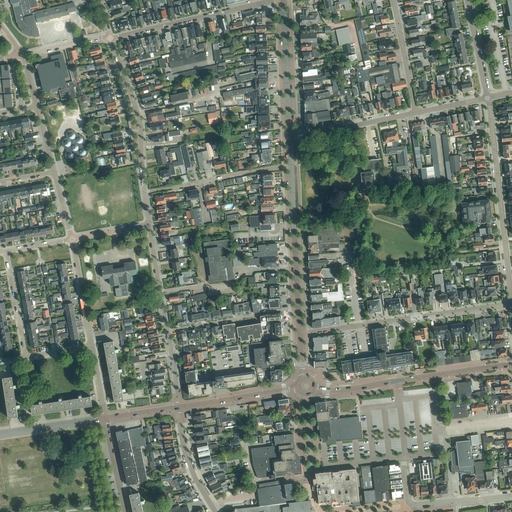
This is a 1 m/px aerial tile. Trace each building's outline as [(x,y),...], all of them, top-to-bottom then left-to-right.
[(10,0),(11,4),(12,4),(13,7),(17,23),(19,27),(21,31),(25,34),(30,36),(35,37),(40,37),(38,28),(36,22),(37,22),(69,15),(69,13),(76,11),(74,3),(69,4),(68,4),(31,13),(30,8),(38,6),(36,0),(10,0)] [(123,8),(128,7),(128,5),(123,6),(121,0),(120,0),(110,3),(112,9),(123,6),(123,8)] [(196,0),(192,0),(193,2),(189,3),(190,8),(191,7),(192,11),(198,10),(196,2),(197,2),(196,0)] [(197,0),(200,9),(205,8),(204,1),(200,1),(200,0),(197,0)] [(324,0),(326,8),(327,12),(333,11),(333,13),(337,12),(336,11),(336,10),(335,6),(332,7),(330,0),(324,0)] [(338,0),(339,3),(340,5),(344,4),(345,10),(351,8),(350,3),(349,3),(348,0),(347,0),(346,0),(338,0)] [(174,3),(177,15),(179,15),(179,16),(182,15),(181,14),(184,13),(181,1),(174,3)] [(165,14),(166,14),(165,10),(161,11),(160,9),(161,9),(160,5),(157,5),(160,19),(166,18),(165,14)] [(425,6),(427,14),(434,13),(432,5),(425,6)] [(128,7),(113,13),(115,18),(122,16),(122,14),(129,11),(128,7)] [(412,7),(404,8),(405,14),(409,13),(409,15),(418,14),(417,7),(414,8),(414,7),(412,7)] [(306,26),(318,25),(318,13),(309,14),(308,8),(303,8),(303,15),(300,15),(300,25),(306,25),(306,26)] [(243,13),(244,17),(244,21),(253,18),(253,19),(254,18),(254,17),(256,17),(265,16),(264,11),(254,11),(253,10),(243,13)] [(416,19),(407,20),(408,26),(417,24),(417,22),(420,21),(429,19),(429,18),(431,18),(430,13),(418,16),(415,16),(416,19)] [(119,29),(129,27),(126,16),(123,17),(124,19),(117,21),(118,29),(119,29)] [(265,24),(265,16),(256,17),(254,17),(254,18),(253,19),(253,22),(257,21),(257,25),(265,24)] [(228,28),(225,18),(220,20),(222,30),(225,29),(226,33),(229,32),(229,28),(228,28)] [(460,23),(459,20),(451,22),(452,28),(445,29),(446,33),(455,31),(454,28),(460,27),(459,23),(460,23)] [(214,21),(207,23),(209,32),(213,31),(214,35),(219,34),(218,28),(215,28),(214,21)] [(200,36),(203,35),(201,29),(200,29),(199,24),(194,26),(195,30),(194,31),(195,34),(199,33),(200,36)] [(421,29),(426,28),(425,25),(420,26),(421,28),(409,31),(410,36),(419,34),(418,32),(422,31),(421,29)] [(391,34),(390,28),(383,30),(382,26),(376,27),(377,34),(379,33),(380,37),(382,37),(382,36),(391,34)] [(174,31),(176,39),(177,43),(180,42),(180,44),(184,44),(183,38),(182,38),(179,29),(174,31)] [(169,40),(173,39),(171,31),(165,33),(166,39),(162,40),(164,47),(165,49),(169,48),(168,45),(170,44),(169,40)] [(462,33),(455,34),(455,31),(446,33),(447,36),(454,35),(456,42),(463,41),(462,33)] [(301,43),(316,42),(316,34),(301,35),(301,43)] [(418,37),(419,39),(411,41),(412,46),(420,45),(420,42),(425,41),(424,36),(418,37)] [(140,47),(144,46),(144,49),(145,49),(146,53),(149,52),(147,46),(146,46),(144,38),(142,39),(141,38),(140,39),(139,39),(138,39),(140,47)] [(131,41),(133,47),(133,49),(137,48),(138,52),(141,51),(140,47),(139,47),(137,39),(131,41)] [(380,45),(379,46),(380,52),(387,50),(387,48),(394,46),(393,41),(387,42),(386,39),(379,40),(380,45)] [(133,49),(133,47),(131,48),(130,41),(124,42),(126,51),(129,50),(131,55),(130,55),(130,58),(135,57),(135,54),(133,54),(132,50),(134,50),(133,49)] [(465,48),(463,41),(456,42),(457,49),(465,48)] [(355,51),(355,47),(351,48),(350,43),(344,44),(343,45),(345,54),(351,53),(355,53),(355,51)] [(94,45),(86,47),(88,56),(101,52),(100,47),(95,48),(94,45)] [(466,55),(465,48),(457,49),(458,57),(466,55)] [(425,49),(421,49),(413,51),(414,56),(417,56),(418,58),(423,57),(426,56),(425,49)] [(195,62),(194,58),(194,55),(193,51),(176,55),(169,57),(168,57),(169,62),(169,64),(173,63),(176,62),(179,61),(182,61),(185,60),(186,65),(195,62)] [(395,53),(388,55),(387,52),(379,54),(380,61),(388,59),(389,61),(396,59),(395,53)] [(150,53),(136,57),(129,59),(131,65),(138,62),(137,59),(139,59),(140,60),(141,60),(151,57),(150,53)] [(357,60),(356,53),(356,54),(355,53),(351,53),(351,55),(346,56),(347,62),(354,61),(354,60),(355,60),(357,60)] [(68,77),(62,54),(55,56),(55,58),(52,59),(53,62),(38,66),(44,90),(49,89),(58,87),(61,86),(66,84),(66,83),(64,78),(68,77)] [(468,63),(466,55),(458,57),(460,64),(468,63)] [(314,64),(317,64),(321,63),(321,60),(311,62),(307,63),(303,64),(303,70),(307,69),(312,68),(312,64),(314,63),(314,64)] [(152,61),(144,63),(139,64),(132,67),(134,72),(141,70),(140,67),(145,66),(145,65),(153,63),(152,61)] [(368,69),(370,79),(383,76),(384,82),(385,84),(392,83),(392,86),(393,91),(407,88),(405,80),(401,81),(397,63),(386,65),(368,69)] [(79,67),(72,69),(74,77),(78,76),(81,75),(79,67)] [(370,80),(370,79),(368,69),(356,72),(358,83),(370,80)] [(109,76),(107,71),(99,73),(99,71),(95,72),(90,73),(91,80),(109,76)] [(303,77),(302,77),(303,82),(313,81),(313,80),(319,79),(318,78),(325,76),(325,77),(332,75),(330,71),(323,73),(319,75),(313,76),(303,77)] [(257,78),(268,77),(268,72),(257,72),(256,72),(252,72),(239,75),(241,82),(257,78)] [(153,74),(143,76),(142,73),(134,75),(136,81),(141,79),(141,80),(154,77),(153,74)] [(101,79),(102,81),(93,83),(94,86),(102,84),(111,82),(109,77),(105,78),(101,79)] [(146,85),(145,82),(146,81),(147,83),(155,81),(154,77),(141,80),(142,80),(137,82),(139,87),(146,85)] [(261,88),(269,87),(268,79),(259,79),(255,80),(256,90),(261,90),(261,88)] [(451,95),(456,94),(458,93),(457,85),(453,86),(453,85),(452,85),(451,80),(448,81),(451,95)] [(74,87),(77,86),(76,83),(75,81),(73,81),(66,83),(66,84),(61,86),(62,89),(60,90),(62,100),(76,97),(74,87)] [(314,83),(304,84),(304,89),(314,88),(314,84),(319,84),(319,81),(313,81),(314,83)] [(95,90),(95,93),(113,89),(111,83),(100,86),(101,88),(95,90)] [(163,87),(162,83),(157,84),(148,86),(139,89),(141,94),(150,92),(149,90),(163,87)] [(444,96),(449,95),(448,87),(444,87),(443,83),(441,83),(444,96)] [(304,93),(304,96),(317,95),(318,99),(335,95),(334,90),(333,86),(325,87),(325,90),(314,91),(304,92),(304,93)] [(247,93),(253,92),(252,87),(223,93),(224,98),(247,93)] [(343,95),(347,94),(347,96),(348,101),(349,107),(351,115),(356,114),(355,106),(354,100),(352,101),(349,88),(334,91),(335,95),(335,97),(340,96),(343,95)] [(358,100),(357,95),(358,95),(357,89),(355,88),(353,89),(355,102),(358,114),(363,113),(362,105),(362,102),(359,100),(358,100)] [(253,92),(247,93),(247,98),(255,98),(259,98),(260,105),(263,105),(270,105),(269,96),(267,96),(267,93),(268,93),(267,89),(253,92)] [(114,95),(113,90),(104,92),(102,92),(102,96),(100,97),(100,98),(114,95)] [(152,95),(160,93),(159,91),(150,93),(151,94),(142,96),(143,101),(153,99),(152,95)] [(189,91),(167,96),(168,103),(189,98),(188,94),(189,94),(189,91)] [(389,107),(395,106),(394,98),(391,99),(390,92),(386,93),(389,107)] [(418,101),(429,99),(427,92),(416,94),(418,101)] [(367,112),(373,111),(371,103),(367,103),(366,97),(362,98),(365,110),(366,109),(367,112)] [(158,103),(157,98),(155,99),(144,101),(145,106),(158,103)] [(329,111),(331,110),(328,99),(322,100),(316,101),(305,102),(305,103),(304,103),(305,108),(305,113),(305,114),(306,126),(316,125),(316,124),(318,124),(318,121),(330,119),(329,111)] [(342,108),(340,108),(339,106),(338,102),(332,103),(333,108),(337,108),(339,117),(340,117),(341,117),(343,117),(343,116),(344,116),(342,108)] [(345,105),(344,102),(341,102),(342,106),(342,108),(344,116),(346,116),(347,116),(349,116),(349,115),(350,115),(348,107),(345,107),(344,106),(345,105)] [(190,110),(189,103),(179,105),(181,112),(190,110)] [(504,107),(498,108),(499,113),(507,112),(507,110),(511,109),(511,103),(504,104),(504,107)] [(472,115),(471,115),(473,125),(474,130),(482,128),(482,125),(475,126),(474,121),(480,119),(479,114),(478,110),(472,111),(472,115)] [(180,111),(166,114),(166,117),(167,120),(171,119),(172,119),(178,118),(181,117),(180,111)] [(210,124),(218,122),(216,112),(208,113),(210,124)] [(473,125),(471,115),(470,115),(469,112),(464,113),(466,121),(469,120),(470,126),(473,126),(473,125)] [(511,115),(511,112),(505,113),(505,114),(499,114),(500,121),(505,120),(505,121),(511,120),(510,116),(511,116),(511,115)] [(464,131),(467,131),(465,121),(464,121),(463,113),(457,114),(459,122),(462,121),(464,131)] [(161,115),(148,118),(150,123),(158,121),(157,118),(161,117),(162,118),(166,117),(166,114),(161,115)] [(270,122),(270,114),(260,115),(255,115),(255,118),(252,118),(252,123),(270,122)] [(120,122),(118,117),(110,118),(110,116),(100,118),(101,122),(106,121),(106,124),(120,122)] [(449,124),(451,130),(453,130),(453,129),(452,123),(451,123),(450,116),(444,117),(445,125),(449,124)] [(443,117),(436,118),(429,120),(431,128),(436,127),(437,130),(441,129),(441,126),(444,125),(443,117)] [(22,119),(23,126),(24,128),(25,128),(26,128),(26,126),(30,125),(30,122),(31,122),(30,118),(29,119),(29,118),(22,119)] [(17,130),(15,120),(8,121),(10,129),(10,131),(11,130),(11,131),(13,130),(13,128),(16,127),(17,130)] [(10,129),(8,121),(2,122),(3,130),(10,129)] [(162,123),(162,121),(160,122),(160,123),(155,124),(155,125),(150,126),(151,130),(152,130),(152,131),(161,130),(163,129),(163,128),(164,128),(163,127),(169,126),(168,122),(162,123)] [(259,123),(253,124),(248,124),(248,128),(258,126),(258,131),(262,131),(261,130),(265,130),(265,129),(269,129),(270,129),(271,128),(270,128),(270,124),(269,124),(269,122),(259,123)] [(511,132),(511,124),(506,125),(506,126),(501,126),(501,129),(501,132),(502,132),(507,132),(508,132),(510,132),(510,133),(511,132)] [(165,135),(163,136),(163,134),(157,135),(157,136),(151,137),(152,141),(154,141),(154,142),(163,141),(163,140),(165,140),(165,141),(169,140),(168,137),(181,135),(180,130),(168,132),(168,134),(164,134),(165,135)] [(397,130),(390,131),(394,148),(398,147),(396,140),(399,140),(397,130)] [(84,141),(84,137),(80,135),(77,136),(76,133),(73,131),(69,132),(67,135),(68,138),(65,139),(63,143),(64,146),(67,148),(68,151),(66,155),(67,158),(70,160),(74,159),(76,156),(79,155),(82,157),(86,156),(88,153),(87,149),(84,147),(83,144),(84,141)] [(123,138),(122,133),(117,134),(117,131),(110,132),(103,134),(103,135),(107,134),(107,136),(109,136),(109,138),(113,137),(114,140),(123,138)] [(270,131),(258,133),(255,134),(256,138),(246,139),(243,140),(243,142),(253,141),(253,140),(258,140),(271,138),(271,135),(271,132),(270,132),(270,131)] [(394,148),(390,131),(384,133),(386,142),(392,141),(393,145),(386,146),(386,149),(394,148)] [(33,140),(32,133),(26,135),(25,135),(26,142),(33,140)] [(511,140),(511,133),(509,134),(506,135),(502,135),(502,142),(511,140)] [(417,169),(421,168),(422,168),(418,136),(412,137),(417,169)] [(511,142),(510,143),(510,144),(508,144),(503,145),(503,151),(511,150),(511,142)] [(195,163),(192,149),(188,150),(187,145),(182,146),(187,168),(191,167),(191,164),(195,163)] [(406,146),(398,147),(394,148),(386,149),(387,154),(398,153),(399,163),(393,164),(396,184),(405,183),(406,188),(411,187),(410,176),(406,177),(406,174),(409,173),(409,171),(411,171),(410,168),(409,168),(406,146)] [(155,150),(157,157),(165,156),(164,148),(155,150)] [(511,150),(503,151),(504,158),(510,157),(511,157),(511,158),(511,150)] [(202,151),(197,153),(201,170),(204,169),(204,170),(208,169),(205,158),(208,157),(207,151),(202,152),(202,151)] [(125,163),(124,159),(127,158),(125,153),(110,156),(111,161),(117,160),(118,165),(125,163)] [(36,157),(33,158),(33,157),(32,156),(30,155),(29,155),(29,157),(31,166),(38,165),(36,157)] [(215,168),(226,166),(224,155),(220,156),(221,161),(218,162),(218,160),(214,161),(215,168)] [(272,158),(271,155),(260,156),(252,158),(252,161),(259,159),(260,159),(261,159),(261,163),(266,162),(266,164),(270,164),(270,162),(271,162),(272,161),(272,160),(272,158)] [(459,162),(461,162),(460,156),(459,156),(459,155),(449,156),(449,157),(450,159),(450,162),(450,165),(451,168),(451,170),(451,173),(452,176),(452,179),(453,181),(453,184),(460,184),(460,182),(460,181),(460,176),(459,175),(456,176),(455,172),(460,171),(459,162)] [(17,168),(16,161),(16,158),(10,160),(10,156),(7,157),(8,160),(9,160),(9,162),(11,170),(17,168)] [(167,163),(165,156),(157,157),(159,165),(167,163)] [(24,167),(23,160),(22,158),(21,158),(21,157),(19,158),(19,160),(16,161),(17,168),(24,167)] [(31,166),(29,157),(26,157),(26,159),(23,160),(24,167),(24,168),(28,167),(28,166),(31,166)] [(373,171),(373,170),(380,169),(379,159),(370,160),(367,161),(365,164),(364,167),(364,171),(365,171),(365,172),(361,173),(363,188),(375,187),(373,171)] [(9,162),(3,163),(4,171),(11,170),(9,162)] [(459,162),(460,171),(467,171),(467,170),(468,170),(468,167),(461,168),(461,162),(459,162)] [(168,170),(161,171),(162,177),(171,175),(175,174),(173,163),(170,163),(167,164),(168,170)] [(434,170),(433,167),(433,166),(422,168),(421,168),(424,189),(434,188),(436,187),(436,184),(435,181),(435,179),(434,176),(434,173),(434,170)] [(274,186),(273,180),(263,180),(263,181),(261,181),(261,184),(255,185),(251,185),(251,189),(262,187),(263,187),(263,186),(274,186)] [(46,184),(46,183),(39,185),(40,192),(41,194),(42,194),(44,194),(43,191),(47,191),(47,188),(50,188),(49,184),(46,184)] [(40,192),(39,185),(39,184),(35,184),(35,185),(32,186),(34,193),(34,195),(37,195),(36,193),(40,192)] [(27,196),(26,187),(26,186),(22,187),(22,188),(19,188),(20,196),(21,198),(26,197),(27,200),(29,200),(29,196),(28,196),(27,196)] [(209,201),(208,196),(211,195),(210,194),(216,193),(216,196),(219,195),(219,196),(222,196),(222,191),(218,192),(218,191),(217,191),(217,187),(209,188),(210,191),(206,191),(206,193),(204,194),(205,201),(209,201)] [(263,187),(262,187),(262,192),(264,192),(264,195),(261,195),(260,193),(249,195),(250,200),(256,198),(260,198),(264,198),(264,196),(273,196),(273,191),(274,191),(274,187),(263,187)] [(186,195),(187,200),(199,199),(198,190),(189,191),(190,194),(186,195)] [(165,200),(177,198),(176,193),(165,195),(155,196),(156,204),(166,203),(165,200)] [(274,197),(264,198),(260,198),(256,198),(257,206),(261,205),(261,204),(275,203),(274,197)] [(489,218),(491,218),(489,200),(488,198),(482,198),(483,200),(461,203),(459,203),(460,219),(463,219),(464,222),(474,221),(474,219),(478,219),(478,223),(479,223),(479,224),(482,223),(490,222),(489,218)] [(165,208),(171,207),(173,207),(172,204),(161,205),(161,206),(157,207),(158,213),(166,211),(165,208)] [(194,218),(203,216),(202,211),(197,212),(196,209),(193,209),(194,218)] [(219,221),(217,211),(216,211),(216,209),(211,210),(213,222),(219,221)] [(162,220),(163,223),(167,222),(167,220),(169,220),(168,216),(170,216),(170,217),(177,216),(176,212),(171,213),(166,214),(158,215),(159,221),(162,220)] [(276,223),(275,214),(274,213),(262,214),(262,219),(260,219),(260,216),(249,216),(250,216),(251,227),(250,227),(250,228),(261,227),(261,230),(268,230),(268,229),(273,229),(273,226),(273,224),(276,223)] [(171,227),(177,226),(179,225),(178,220),(174,221),(167,222),(163,223),(163,225),(159,225),(160,231),(171,230),(171,227)] [(47,234),(46,227),(46,225),(47,224),(46,223),(46,221),(43,221),(44,225),(39,226),(40,235),(47,234)] [(49,223),(46,223),(47,224),(46,225),(46,227),(47,234),(54,233),(52,222),(49,223)] [(34,236),(32,227),(33,227),(33,223),(30,224),(31,227),(29,227),(29,230),(26,230),(27,238),(34,236)] [(240,230),(238,223),(230,224),(232,231),(240,230)] [(20,239),(19,229),(20,229),(19,226),(17,226),(17,229),(16,230),(17,232),(12,233),(14,240),(20,239)] [(40,235),(39,226),(33,227),(32,227),(34,236),(34,237),(38,237),(37,236),(40,235)] [(491,227),(483,228),(479,228),(480,233),(475,233),(475,237),(489,235),(489,233),(492,233),(492,230),(492,227),(491,227)] [(27,238),(26,230),(25,228),(20,229),(19,229),(20,239),(27,238)] [(320,243),(338,242),(340,242),(340,228),(307,230),(308,243),(320,242),(320,243)] [(175,231),(176,231),(176,229),(164,231),(164,232),(161,232),(162,238),(169,236),(169,233),(175,233),(175,231)] [(14,240),(12,233),(6,234),(7,241),(14,240)] [(170,238),(161,239),(162,245),(171,243),(170,241),(173,241),(174,242),(175,243),(176,242),(177,245),(183,244),(182,241),(180,241),(179,236),(170,238)] [(231,252),(229,239),(207,242),(208,247),(208,248),(209,248),(209,249),(206,250),(207,257),(205,257),(206,261),(208,261),(210,275),(212,275),(212,280),(225,279),(225,276),(228,275),(228,276),(229,276),(234,276),(232,261),(228,261),(228,256),(220,257),(220,251),(223,251),(223,253),(231,252)] [(322,248),(339,247),(338,245),(338,242),(320,243),(308,244),(308,249),(309,249),(310,253),(323,252),(322,248)] [(277,250),(277,243),(268,244),(256,245),(256,247),(257,252),(263,251),(263,250),(265,250),(265,251),(277,250)] [(180,249),(183,249),(182,244),(176,245),(176,248),(170,249),(171,254),(170,254),(170,258),(179,257),(178,253),(180,253),(180,249)] [(240,259),(279,256),(278,250),(277,250),(265,251),(263,251),(257,252),(256,247),(235,249),(236,260),(235,260),(235,268),(241,267),(240,259)] [(485,261),(496,260),(495,252),(486,253),(486,252),(483,252),(483,257),(484,257),(485,261)] [(273,257),(263,258),(264,268),(273,267),(274,267),(274,266),(275,266),(275,265),(279,265),(278,263),(278,257),(273,257)] [(179,262),(185,261),(184,258),(178,259),(178,261),(173,262),(174,271),(181,270),(179,262)] [(329,268),(337,267),(336,259),(309,261),(309,268),(321,267),(321,264),(328,264),(329,264),(329,268)] [(135,265),(135,261),(124,263),(125,266),(113,268),(112,265),(102,267),(104,278),(110,277),(111,285),(119,284),(119,283),(120,282),(124,282),(124,283),(126,283),(132,282),(131,274),(137,273),(135,265)] [(496,265),(486,267),(481,267),(482,271),(479,271),(479,275),(487,274),(487,273),(497,272),(496,265)] [(323,269),(309,269),(310,276),(314,275),(314,276),(318,276),(318,277),(323,276),(323,277),(325,277),(326,277),(329,277),(340,276),(341,276),(340,272),(338,272),(338,268),(323,269)] [(182,274),(175,275),(176,280),(187,279),(187,277),(191,276),(190,271),(181,273),(182,274)] [(277,281),(280,281),(279,279),(278,273),(268,273),(268,272),(264,272),(264,278),(268,277),(268,281),(277,280),(277,281)] [(433,285),(434,288),(434,290),(441,289),(441,291),(441,293),(438,293),(439,302),(444,302),(447,302),(447,301),(448,301),(447,292),(445,293),(443,284),(444,284),(442,274),(434,275),(435,285),(433,285)] [(498,282),(497,275),(488,276),(489,280),(484,280),(485,286),(493,285),(493,282),(498,282)] [(323,277),(310,278),(310,285),(321,284),(321,280),(326,280),(326,285),(334,284),(333,278),(326,278),(326,277),(325,277),(323,277)] [(470,290),(469,280),(469,278),(465,279),(466,286),(467,286),(467,290),(468,294),(469,298),(471,298),(472,298),(474,298),(474,297),(475,297),(474,289),(470,290)] [(457,295),(456,291),(456,289),(452,289),(451,282),(445,282),(446,289),(449,289),(451,301),(454,300),(454,301),(457,300),(457,296),(457,295)] [(271,296),(280,296),(279,285),(270,286),(270,289),(266,289),(266,288),(263,288),(263,283),(257,284),(257,287),(262,287),(262,293),(270,292),(271,296)] [(344,300),(342,284),(338,284),(338,291),(329,292),(327,292),(326,292),(321,293),(310,293),(311,302),(321,301),(327,301),(327,302),(338,301),(344,300)] [(495,291),(499,291),(499,286),(487,287),(482,287),(476,287),(477,296),(480,296),(479,291),(484,290),(485,296),(486,296),(487,296),(488,296),(496,295),(495,291)] [(466,299),(467,299),(466,289),(462,290),(462,287),(456,287),(457,291),(459,290),(460,300),(464,299),(466,299)] [(410,297),(407,297),(406,288),(401,289),(403,302),(404,308),(411,306),(410,297)] [(433,299),(433,296),(432,296),(432,294),(435,294),(434,290),(434,288),(428,289),(428,291),(428,292),(423,292),(425,301),(426,300),(427,304),(428,304),(428,305),(430,304),(432,303),(432,299),(433,299)] [(394,309),(393,299),(392,295),(388,295),(387,292),(384,293),(382,293),(383,305),(387,305),(387,310),(390,309),(390,310),(394,309)] [(396,299),(393,299),(394,309),(398,309),(398,308),(400,308),(400,303),(403,303),(402,292),(399,293),(399,294),(397,294),(396,299)] [(191,302),(206,299),(205,293),(190,296),(190,297),(190,300),(191,302)] [(383,310),(381,298),(381,294),(380,293),(379,293),(379,295),(378,295),(378,299),(373,299),(375,312),(379,312),(378,311),(383,310)] [(185,298),(184,294),(178,295),(169,296),(170,302),(174,301),(174,304),(178,303),(178,301),(179,300),(179,299),(185,298)] [(279,297),(264,298),(264,302),(268,302),(268,309),(281,308),(280,304),(281,304),(280,304),(280,302),(280,301),(280,297),(279,297)] [(257,299),(251,300),(253,312),(259,311),(259,309),(261,309),(261,302),(263,302),(263,298),(257,299)] [(375,312),(373,299),(366,300),(367,313),(372,312),(372,313),(375,312)] [(345,307),(344,300),(338,301),(339,306),(333,307),(332,308),(345,307)] [(183,314),(182,308),(182,304),(174,306),(174,311),(176,311),(177,320),(176,320),(177,325),(183,324),(182,319),(184,319),(183,314)] [(231,308),(230,305),(228,305),(228,308),(227,308),(227,309),(221,310),(223,318),(233,316),(231,308)] [(252,313),(250,305),(243,306),(245,314),(252,313)] [(152,309),(143,310),(142,307),(136,308),(137,314),(141,313),(142,316),(146,316),(153,314),(152,309)] [(323,312),(332,311),(332,312),(340,313),(340,311),(345,310),(345,307),(332,308),(323,310),(323,311),(312,312),(313,315),(312,315),(312,319),(313,319),(324,318),(323,312)] [(110,318),(109,313),(102,314),(103,317),(100,318),(101,324),(108,323),(114,322),(113,317),(110,318)] [(267,329),(266,324),(266,320),(270,320),(281,319),(281,313),(270,314),(260,316),(262,329),(267,329)] [(315,321),(312,322),(312,328),(322,327),(340,324),(339,316),(322,319),(315,320),(315,321)] [(502,328),(501,317),(494,318),(494,319),(494,322),(493,322),(494,325),(493,325),(493,329),(494,329),(495,331),(499,330),(500,330),(500,328),(502,328)] [(494,319),(494,318),(485,319),(483,319),(479,320),(480,326),(484,326),(486,325),(486,323),(488,323),(493,322),(494,322),(494,319)] [(117,322),(117,321),(114,322),(108,323),(101,324),(102,331),(109,329),(108,327),(112,327),(111,325),(117,324),(116,322),(117,322)] [(475,333),(474,324),(474,323),(470,323),(470,322),(469,321),(468,321),(467,322),(467,323),(467,324),(468,333),(472,332),(472,336),(474,336),(475,340),(478,340),(477,333),(475,333)] [(466,330),(464,330),(463,323),(460,323),(460,322),(458,323),(458,324),(457,324),(458,331),(461,331),(463,342),(467,341),(466,330)] [(236,333),(235,323),(222,325),(224,335),(226,335),(227,339),(235,338),(234,333),(236,333)] [(261,323),(249,325),(250,335),(252,334),(253,339),(261,337),(261,333),(263,333),(261,323)] [(282,334),(281,324),(281,323),(275,323),(275,324),(272,325),(267,326),(268,329),(272,329),(272,335),(282,334)] [(458,331),(457,324),(456,324),(456,323),(453,323),(453,324),(451,325),(452,332),(450,332),(451,339),(452,339),(452,342),(456,342),(455,339),(455,336),(458,336),(458,331)] [(250,335),(249,325),(237,327),(238,337),(240,336),(241,341),(249,339),(249,335),(250,335)] [(441,326),(440,326),(441,337),(445,337),(445,339),(448,339),(446,325),(443,326),(443,325),(441,325),(441,326)] [(221,331),(222,331),(221,326),(219,327),(219,326),(211,327),(212,332),(215,332),(215,335),(222,334),(221,331)] [(411,364),(414,363),(412,351),(386,355),(385,352),(388,351),(388,348),(390,348),(389,341),(387,342),(386,337),(388,336),(387,329),(385,330),(385,327),(372,329),(375,353),(376,353),(376,356),(341,361),(341,363),(343,374),(346,373),(346,375),(353,374),(352,372),(357,372),(358,374),(365,373),(364,371),(369,370),(370,372),(376,371),(376,369),(381,368),(382,370),(388,369),(388,367),(393,366),(393,369),(400,368),(399,366),(404,365),(405,367),(411,366),(411,364)] [(426,328),(425,328),(424,328),(424,327),(423,328),(422,328),(419,329),(419,330),(414,331),(416,339),(418,339),(418,341),(417,341),(418,345),(421,345),(420,339),(428,338),(428,337),(428,336),(428,334),(427,334),(426,328)] [(149,338),(158,336),(156,329),(148,331),(140,332),(141,336),(148,334),(149,338)] [(489,332),(489,335),(491,334),(492,339),(504,338),(503,330),(499,331),(499,330),(495,331),(489,332)] [(39,333),(36,333),(37,334),(29,335),(30,341),(38,340),(38,339),(40,339),(40,340),(43,340),(43,337),(40,338),(39,333)] [(328,350),(328,351),(338,350),(336,334),(328,335),(322,336),(313,336),(314,351),(328,350)] [(188,341),(187,336),(179,337),(180,342),(184,342),(185,346),(188,345),(188,341)] [(494,340),(488,341),(485,341),(485,343),(493,343),(493,342),(494,342),(495,344),(493,344),(493,347),(495,347),(495,348),(501,347),(501,345),(505,345),(505,339),(494,340)] [(285,349),(285,345),(284,345),(283,340),(270,341),(271,347),(254,348),(255,367),(285,364),(284,356),(287,356),(285,349)] [(115,349),(113,341),(104,342),(108,362),(117,361),(115,352),(119,352),(118,349),(115,349)] [(445,358),(444,354),(443,350),(435,352),(436,360),(439,359),(442,359),(445,358)] [(183,355),(184,362),(192,361),(192,362),(196,361),(208,359),(207,351),(194,353),(195,356),(191,356),(191,353),(183,355)] [(326,360),(330,359),(330,357),(326,357),(326,351),(321,351),(321,353),(315,353),(314,354),(314,357),(315,358),(315,357),(315,359),(326,359),(326,360)] [(329,362),(334,362),(334,359),(327,360),(314,361),(315,362),(314,362),(314,367),(323,367),(323,368),(328,367),(327,363),(329,363),(329,362)] [(337,359),(334,359),(334,362),(337,361),(338,367),(342,367),(341,359),(337,359)] [(118,369),(117,361),(108,362),(111,382),(120,380),(119,372),(122,371),(122,368),(118,369)] [(196,361),(192,362),(189,362),(189,363),(184,364),(184,366),(184,367),(184,369),(189,369),(193,368),(192,364),(194,364),(195,364),(198,364),(198,361),(196,361)] [(165,375),(165,369),(161,369),(160,363),(148,365),(149,369),(151,368),(151,371),(153,371),(154,379),(152,379),(153,385),(152,385),(152,391),(151,391),(151,395),(163,393),(162,387),(164,387),(163,381),(165,381),(164,375),(165,375)] [(282,377),(282,374),(282,369),(274,369),(274,366),(270,366),(262,367),(262,370),(270,369),(270,371),(271,371),(271,382),(282,381),(282,377)] [(214,392),(214,389),(213,382),(197,384),(196,379),(195,370),(185,371),(186,381),(187,384),(188,384),(190,396),(214,392)] [(217,378),(217,380),(218,388),(257,382),(255,372),(217,378)] [(13,385),(12,376),(3,378),(6,398),(15,396),(14,388),(17,387),(17,385),(13,385)] [(122,389),(120,380),(111,382),(115,402),(135,398),(135,399),(135,398),(134,391),(134,392),(123,393),(122,391),(126,391),(125,388),(122,389)] [(487,393),(487,392),(487,390),(475,392),(476,393),(472,394),(470,381),(456,383),(459,400),(474,398),(487,397),(486,394),(487,393)] [(133,390),(134,392),(134,391),(135,398),(143,396),(142,388),(133,390)] [(92,405),(91,396),(82,397),(81,394),(79,394),(79,398),(71,399),(72,408),(92,405)] [(493,404),(493,399),(500,401),(500,395),(489,396),(490,405),(493,404)] [(511,402),(511,395),(503,396),(503,395),(500,395),(500,401),(500,404),(511,402)] [(16,405),(15,396),(6,398),(9,418),(18,416),(17,408),(20,407),(19,404),(16,405)] [(72,408),(71,399),(62,400),(62,397),(59,397),(59,401),(51,402),(52,411),(72,408)] [(289,402),(290,401),(289,399),(288,398),(278,400),(275,401),(274,400),(264,402),(265,407),(275,405),(278,404),(278,408),(279,413),(282,412),(282,414),(287,413),(287,411),(290,411),(289,402)] [(466,400),(474,398),(459,400),(459,401),(449,402),(450,402),(451,410),(457,409),(457,410),(467,409),(466,400)] [(52,411),(51,402),(42,403),(42,400),(39,400),(40,404),(31,405),(32,414),(52,411)] [(315,402),(316,412),(338,409),(337,409),(337,405),(338,405),(337,400),(333,401),(333,400),(315,402)] [(472,411),(486,409),(486,404),(484,404),(483,403),(479,403),(479,404),(471,405),(472,411)] [(221,423),(233,420),(232,415),(228,415),(227,409),(219,410),(221,423)] [(339,418),(338,409),(316,412),(317,421),(339,419),(339,418)] [(468,416),(467,409),(457,410),(457,409),(451,410),(452,413),(451,413),(452,419),(457,418),(468,416)] [(359,416),(339,418),(339,419),(317,421),(319,437),(340,435),(340,439),(357,438),(361,437),(359,422),(359,416)] [(278,420),(271,421),(271,424),(276,424),(277,431),(280,431),(289,429),(288,424),(290,424),(289,420),(289,421),(289,419),(278,420)] [(140,447),(146,445),(142,426),(142,427),(125,431),(125,432),(123,432),(122,431),(122,430),(116,432),(118,441),(119,440),(120,445),(119,445),(126,480),(127,480),(128,484),(127,485),(128,485),(139,482),(147,480),(140,447)] [(293,434),(274,436),(271,436),(272,445),(287,444),(294,443),(293,434)] [(479,444),(478,435),(468,436),(467,440),(456,441),(456,445),(457,447),(456,447),(457,449),(455,449),(450,452),(451,465),(451,471),(455,472),(455,469),(459,470),(459,472),(470,474),(471,478),(475,477),(476,477),(476,475),(477,474),(478,489),(481,488),(482,489),(484,488),(487,488),(484,461),(474,462),(474,458),(472,459),(470,446),(472,446),(472,445),(479,444)] [(302,474),(300,458),(294,453),(293,444),(294,444),(294,443),(287,444),(251,448),(253,464),(257,478),(269,476),(269,478),(276,477),(275,476),(285,474),(286,472),(292,471),(294,475),(302,474)] [(175,453),(175,452),(174,447),(170,448),(166,449),(160,450),(161,453),(167,452),(168,455),(175,453)] [(210,455),(209,452),(214,451),(213,449),(209,449),(198,452),(199,457),(210,455)] [(508,449),(505,449),(502,449),(502,452),(509,452),(509,457),(511,456),(511,449),(509,450),(508,449)] [(170,464),(178,461),(177,459),(177,458),(176,455),(167,458),(169,462),(161,465),(162,468),(170,465),(170,464)] [(511,458),(499,460),(500,468),(511,467),(511,458)] [(435,477),(434,473),(433,467),(433,459),(416,461),(418,479),(426,479),(426,478),(427,478),(427,480),(431,479),(431,480),(432,480),(433,484),(434,484),(434,486),(430,486),(431,494),(431,495),(434,494),(436,494),(435,485),(436,485),(435,479),(435,477)] [(227,463),(224,464),(218,465),(217,462),(217,461),(216,461),(216,460),(211,461),(200,464),(202,469),(213,466),(214,466),(214,468),(210,468),(211,471),(216,470),(220,469),(228,467),(227,463)] [(171,467),(173,471),(166,474),(167,476),(172,476),(175,475),(174,472),(181,469),(179,463),(175,465),(175,464),(165,468),(166,471),(171,469),(170,468),(171,467)] [(400,468),(400,466),(400,465),(399,464),(400,464),(400,463),(399,463),(395,464),(394,464),(393,464),(394,464),(390,465),(390,464),(388,465),(393,499),(394,499),(398,498),(399,498),(403,498),(404,498),(404,497),(403,495),(403,493),(403,492),(403,490),(402,488),(402,487),(402,485),(402,483),(402,481),(401,480),(401,478),(401,473),(400,470),(400,468)] [(393,499),(388,465),(372,467),(376,501),(393,499)] [(376,501),(372,467),(371,467),(370,467),(370,468),(367,468),(366,468),(363,468),(361,468),(362,477),(362,480),(364,490),(364,491),(365,502),(372,501),(375,500),(375,501),(376,501)] [(508,475),(509,480),(510,485),(511,485),(511,467),(503,468),(504,476),(508,475)] [(313,478),(314,486),(317,485),(317,490),(319,503),(319,504),(320,504),(332,503),(332,504),(334,505),(339,504),(339,505),(359,503),(355,468),(315,473),(316,478),(313,478)] [(492,477),(498,476),(497,469),(491,470),(492,471),(485,471),(486,479),(487,479),(488,488),(494,487),(493,479),(492,477)] [(446,484),(445,481),(447,481),(446,470),(441,470),(443,479),(437,480),(437,485),(438,494),(447,493),(446,484)] [(216,479),(218,479),(219,478),(219,480),(226,479),(225,475),(222,476),(218,477),(215,477),(208,481),(210,486),(218,482),(216,479)] [(413,478),(410,478),(411,488),(411,487),(412,487),(413,496),(414,496),(414,497),(419,496),(420,496),(417,475),(416,475),(412,476),(413,478)] [(176,487),(188,481),(185,476),(179,480),(178,478),(171,482),(174,487),(177,487),(176,487)] [(477,488),(475,477),(471,478),(466,478),(466,482),(466,483),(466,485),(467,489),(470,489),(470,490),(474,490),(474,488),(477,488)] [(279,480),(264,483),(259,484),(259,488),(257,488),(260,506),(279,504),(288,503),(288,502),(294,502),(291,483),(284,484),(279,485),(278,481),(279,481),(279,480)] [(190,486),(188,481),(176,487),(177,487),(178,490),(181,488),(183,490),(190,486)] [(420,487),(421,496),(425,495),(427,495),(428,495),(427,486),(422,487),(421,481),(418,482),(419,487),(420,487)] [(223,492),(229,489),(226,484),(222,486),(220,483),(211,487),(214,493),(222,489),(223,492)] [(186,496),(193,491),(191,487),(183,491),(184,493),(179,495),(180,497),(186,496)] [(196,496),(193,491),(186,496),(180,497),(182,500),(187,498),(188,500),(196,496)] [(141,501),(139,492),(130,494),(133,511),(142,511),(143,511),(141,503),(144,503),(144,500),(141,501)] [(311,509),(310,501),(309,500),(308,500),(294,502),(288,502),(288,503),(279,504),(280,511),(313,511),(312,509),(311,509)]
